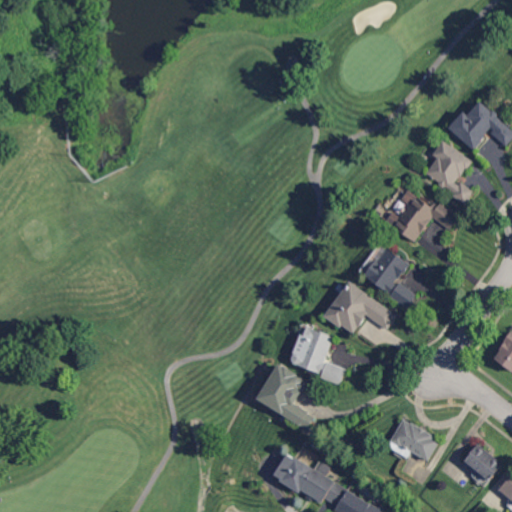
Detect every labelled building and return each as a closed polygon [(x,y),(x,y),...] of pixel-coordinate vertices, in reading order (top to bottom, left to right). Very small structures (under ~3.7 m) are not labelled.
[(493,110),(496,110),(498,112),(499,113),(500,116),(500,117),(511,126),(511,127),(511,141),(508,146),(507,145),(507,144),(501,139),(495,134),(495,133),(494,132),(496,130),(493,127),(487,134),(488,135),(484,140),(484,141),(476,150),(472,146),(471,146),(470,144),(465,140),(451,127),(466,111),(470,115),(470,114),(471,114),(471,113),(483,101),(490,107),(493,110)] [(463,177),(462,176),(457,182),(461,185),(463,181),(466,184),(472,188),(473,188),(475,190),(477,192),(473,198),(472,199),(468,205),(454,195),(456,192),(445,184),(429,173),(430,171),(435,165),(437,162),(440,158),(435,155),(444,143),(446,140),(459,149),(464,153),(470,157),(471,158),(472,159),(475,161),(472,165),(472,166),(463,177)] [(439,208),(443,202),(462,216),(456,224),(453,229),(452,229),(451,228),(450,228),(436,217),(435,217),(428,228),(424,233),(418,242),(414,239),(405,233),(389,222),(390,220),(396,211),(402,216),(411,203),(405,199),(410,192),(412,189),(427,200),(439,208)] [(411,262),(413,264),(401,279),(400,279),(397,282),(400,285),(401,283),(402,281),(404,283),(418,293),(419,294),(420,294),(410,308),(405,304),(390,293),(384,288),(377,284),(371,279),(366,276),(368,274),(372,269),(377,261),(379,259),(380,260),(386,253),(389,249),(389,248),(390,247),(395,250),(411,262)] [(400,316),(397,321),(398,321),(393,327),(390,331),(390,330),(369,315),(367,317),(369,318),(362,328),(361,327),(358,331),(356,334),(345,326),(343,329),(327,317),(344,294),(348,288),(352,282),(400,316)] [(337,337),(335,341),(331,352),(328,360),(331,361),(335,362),(348,368),(349,369),(342,386),(340,385),(327,379),(323,377),(324,374),(316,370),(306,366),(296,362),(293,361),(298,349),(304,335),(307,336),(309,332),(311,326),(318,329),(330,334),(337,337)] [(511,369),(498,358),(504,350),(502,348),(503,346),(504,345),(506,343),(506,342),(511,334),(511,369)] [(286,368),(286,367),(300,375),(299,376),(307,381),(306,381),(311,384),(298,405),(311,413),(311,414),(317,418),(310,430),(303,426),(303,427),(260,399),(281,365),(286,368)] [(435,454),(431,460),(431,461),(430,460),(429,460),(414,451),(413,451),(405,446),(404,445),(403,446),(403,447),(400,445),(394,442),(393,441),(398,434),(403,424),(406,419),(442,440),(440,444),(435,454)] [(491,480),(485,475),(479,470),(478,469),(477,468),(476,468),(474,466),(469,461),(467,460),(473,453),(476,450),(476,449),(479,446),(481,444),(492,453),(492,454),(494,455),(495,456),(505,464),(504,465),(496,474),(491,480)] [(318,469),(323,461),(334,469),(329,476),(353,491),(368,501),(376,506),(385,511),(384,511),(340,511),(336,509),(340,504),(339,504),(333,500),(328,497),(328,498),(324,503),(315,498),(313,496),(304,490),(303,490),(302,493),(298,490),(296,490),(296,489),(283,481),(276,477),(279,473),(280,470),(289,456),(291,452),(293,453),(311,464),(318,469)] [(511,498),(508,495),(502,490),(502,489),(503,488),(504,487),(510,480),(511,477),(511,498)]
